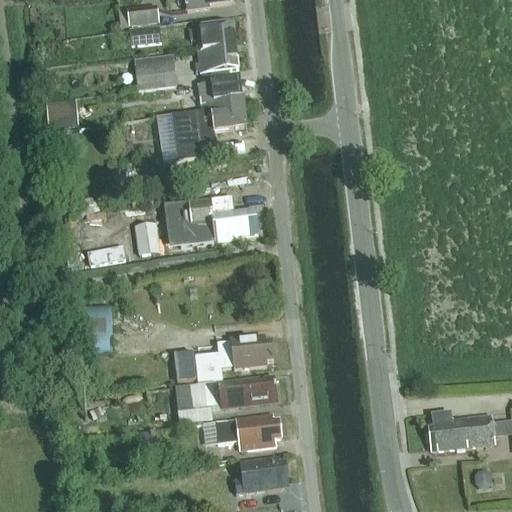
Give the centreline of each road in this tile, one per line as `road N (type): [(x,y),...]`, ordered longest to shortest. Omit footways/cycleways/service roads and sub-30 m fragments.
road 1 (tertiary): [(397,511),(349,127)]
road 2 (unclassified): [(315,511),(274,136)]
road 3 (unclassified): [(274,136),(258,0)]
road 4 (tertiary): [(349,127),(333,0)]
